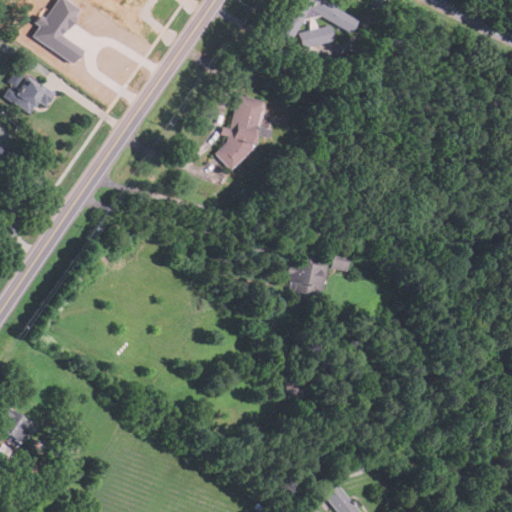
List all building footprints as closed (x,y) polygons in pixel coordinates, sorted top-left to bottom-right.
[(58,37),(80,52),(69,67),(26,37),(52,0),(60,0),(76,11),(58,37)] [(306,11),(287,46),(275,39),(281,30),(297,0),(320,0),(339,11),(355,20),(347,34),(306,11)] [(296,31),(302,60),(335,54),(330,24),(296,31)] [(24,102),(40,112),(50,96),(21,77),(9,97),(22,105),(24,102)] [(219,160),(239,164),(246,132),(265,135),(266,127),(254,125),(259,99),(232,94),(219,160)] [(285,298),(299,244),(323,250),(309,304),(285,298)] [(344,270),(346,253),(330,251),(327,268),(344,270)] [(32,423),(5,405),(0,412),(0,429),(19,442),(32,423)] [(319,494),(333,511),(356,511),(334,482),(319,494)]
